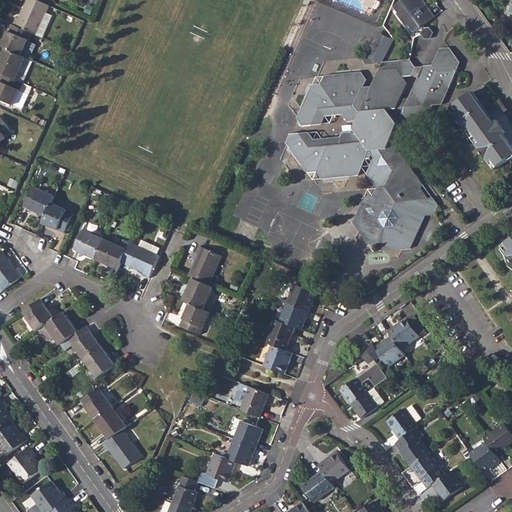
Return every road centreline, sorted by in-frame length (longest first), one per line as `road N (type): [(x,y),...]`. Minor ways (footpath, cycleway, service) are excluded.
road 1 (residential): [(310,397),(339,329),(511,207)]
road 2 (residential): [(2,355),(108,511)]
road 3 (residential): [(419,511),(367,438),(310,397)]
road 4 (residential): [(232,511),(274,484),(310,397)]
